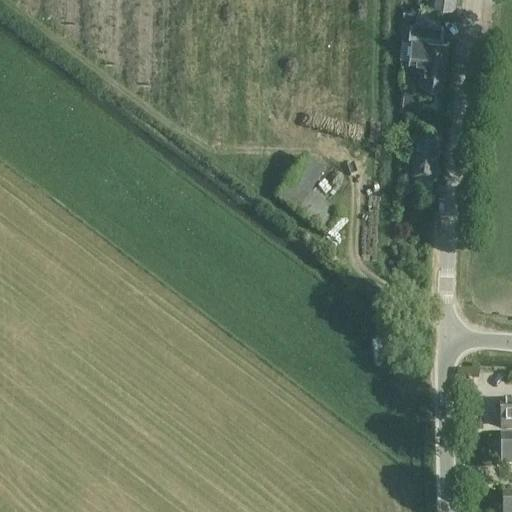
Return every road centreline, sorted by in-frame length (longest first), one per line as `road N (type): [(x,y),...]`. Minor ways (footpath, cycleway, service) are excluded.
road 1 (unclassified): [(443,337),(453,177),(481,0)]
road 2 (unclassified): [(445,511),(443,337)]
